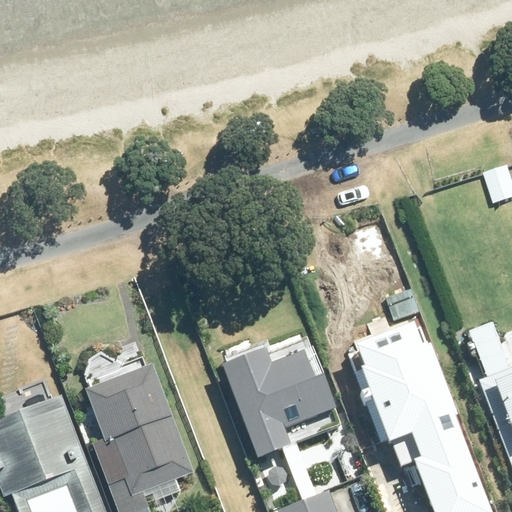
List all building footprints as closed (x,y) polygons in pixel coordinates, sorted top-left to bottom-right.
[(511,178),(508,167),(485,175),(495,203),(511,196),(511,178)] [(415,463),(432,511),(493,511),(431,342),(423,345),(415,323),(356,344),(402,468),(415,463)] [(294,444),(337,426),(332,415),(343,409),(318,342),(278,358),(274,347),(226,366),(232,377),(227,379),(249,436),(251,436),(260,460),(295,446),(294,444)] [(106,440),(94,445),(119,511),(150,511),(144,494),(195,475),(154,364),(86,389),(106,440)] [(511,365),(483,376),(511,452),(511,365)] [(0,422),(0,485),(5,498),(14,494),(20,511),(106,511),(64,399),(0,422)] [(271,511),(334,511),(327,491),(271,511)]
